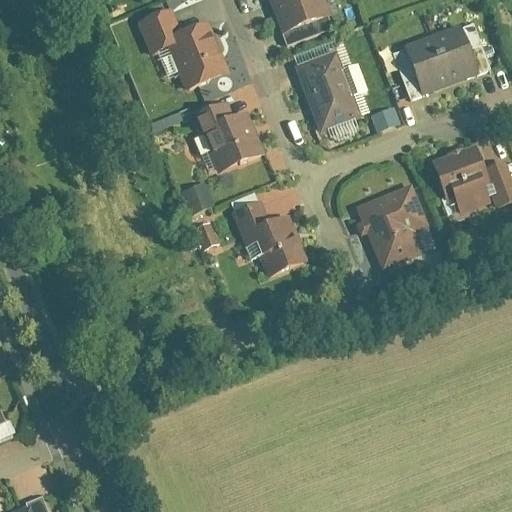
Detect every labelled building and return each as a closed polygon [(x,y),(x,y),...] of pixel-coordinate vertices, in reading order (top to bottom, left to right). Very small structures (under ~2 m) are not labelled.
[(292,0),(273,8),(284,35),(329,18),(331,17),(324,0),(292,0)] [(166,42),(183,35),(174,11),(138,25),(151,59),(169,51),(166,42)] [(329,18),(284,35),(289,49),(334,32),(329,18)] [(186,92),(231,75),(211,24),(183,35),(166,42),(169,51),(186,92)] [(475,26),(462,31),(479,75),(492,70),(475,26)] [(453,88),(481,78),(479,75),(462,31),(461,28),(434,38),(453,88)] [(426,99),(453,88),(434,38),(406,49),(408,52),(424,96),(426,99)] [(410,101),(424,96),(408,52),(393,58),(410,101)] [(321,134),(361,119),(335,53),(295,68),(321,134)] [(202,133),(234,120),(228,105),(190,120),(196,135),(202,133)] [(372,118),(378,133),(399,124),(394,110),(372,118)] [(202,133),(219,175),(265,157),(248,115),(234,120),(202,133)] [(475,149),(431,166),(445,204),(490,187),(484,173),(475,149)] [(511,176),(507,164),(484,173),(490,187),(499,211),(511,206),(511,176)] [(189,218),(215,207),(206,185),(180,195),(189,218)] [(413,187),(356,210),(383,274),(426,257),(416,234),(430,228),(413,187)] [(250,233),(270,225),(261,204),(233,215),(246,249),(255,245),(250,233)] [(269,280),(309,264),(291,217),(270,225),(250,233),(255,245),(269,280)] [(219,247),(211,226),(196,232),(205,252),(219,247)] [(0,412),(0,441),(13,436),(3,411),(0,412)] [(32,504),(35,511),(50,511),(44,496),(32,501),(32,504)]
